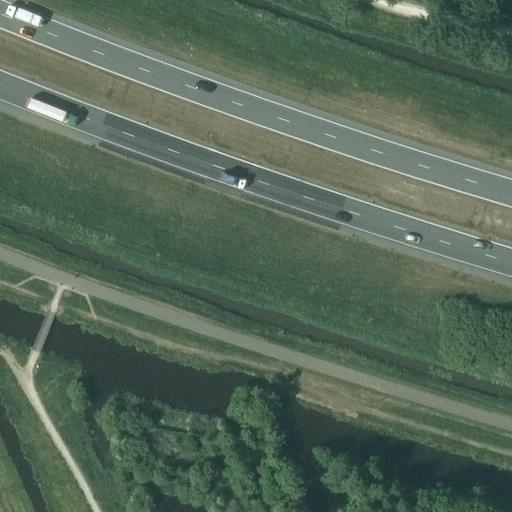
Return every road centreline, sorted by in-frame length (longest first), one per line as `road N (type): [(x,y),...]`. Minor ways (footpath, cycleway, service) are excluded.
road 1 (trunk): [(511,193),(0,18)]
road 2 (trunk): [(0,83),(511,257)]
